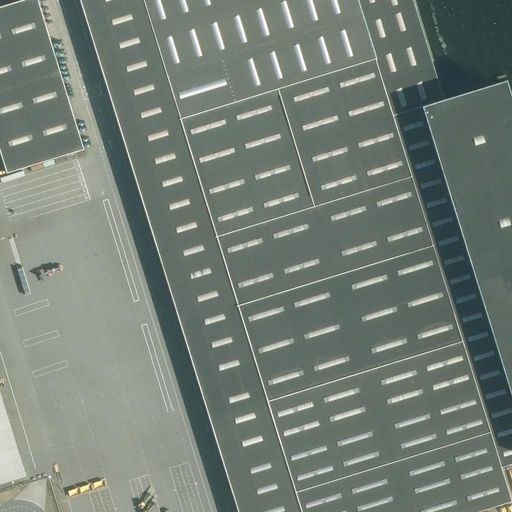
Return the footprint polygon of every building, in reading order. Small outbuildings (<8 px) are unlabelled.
[(22,0),(0,7),(0,150),(7,173),(84,149),(38,0),(22,0)] [(143,0),(74,0),(219,465),(282,447),(174,99),(143,0)] [(143,0),(174,99),(282,447),(476,387),(376,59),(357,0),(143,0)] [(0,482),(32,475),(0,370),(0,482)] [(474,511),(511,502),(511,499),(503,464),(511,462),(511,453),(494,451),(487,460),(473,448),(476,460),(448,467),(458,468),(460,477),(446,480),(451,481),(450,488),(457,489),(452,490),(460,497),(431,504),(438,510),(436,511),(474,511)]
